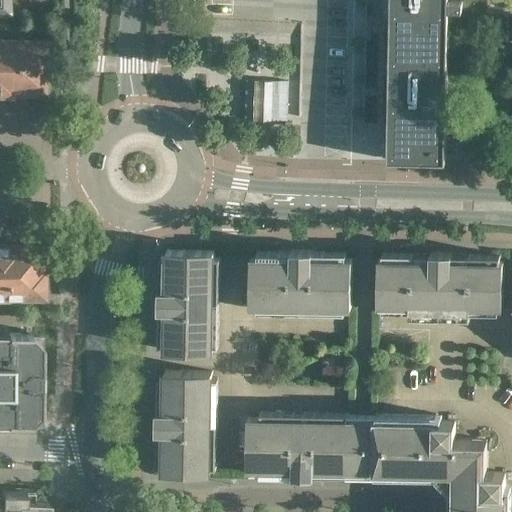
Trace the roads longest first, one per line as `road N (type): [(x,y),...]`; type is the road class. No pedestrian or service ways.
road 1 (tertiary): [(171,209),(511,220)]
road 2 (tertiary): [(511,196),(239,184),(210,177),(192,160)]
road 3 (tertiary): [(96,452),(101,288),(128,217)]
road 4 (tertiary): [(138,117),(108,129),(91,157),(102,201),(128,217)]
